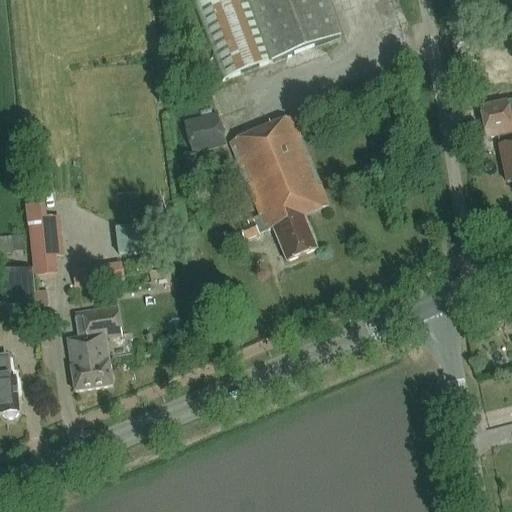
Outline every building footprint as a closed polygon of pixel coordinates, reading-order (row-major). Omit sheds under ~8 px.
[(272,64),(248,0),(189,0),(222,83),(272,64)] [(248,0),(272,64),(273,65),(341,39),(326,0),(248,0)] [(511,116),(510,117),(507,104),(480,109),(487,141),(497,138),(507,184),(511,183),(511,116)] [(226,147),(217,116),(184,125),(193,156),(226,147)] [(245,243),(259,237),(267,234),(273,231),(287,264),(318,252),(304,218),(329,208),(292,119),(230,145),(260,217),(248,222),(250,227),(240,231),(245,243)] [(45,208),(25,210),(30,261),(51,259),(62,258),(57,220),(47,221),(45,208)] [(25,238),(0,240),(0,257),(15,256),(14,254),(25,253),(25,248),(26,248),(25,238)] [(72,274),(74,291),(124,284),(121,267),(72,274)] [(0,309),(21,307),(18,272),(0,273),(0,309)] [(50,309),(48,293),(35,295),(37,311),(50,309)] [(109,364),(105,340),(122,338),(118,310),(83,315),(87,339),(68,342),(72,370),(75,394),(113,389),(109,364)] [(16,377),(11,378),(9,358),(0,358),(0,417),(2,417),(7,422),(16,421),(20,415),(16,377)]
